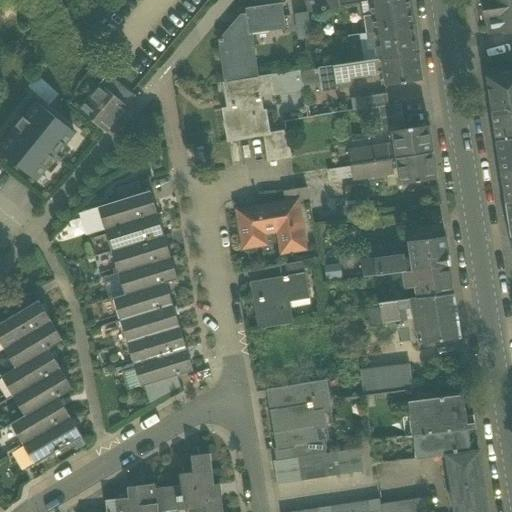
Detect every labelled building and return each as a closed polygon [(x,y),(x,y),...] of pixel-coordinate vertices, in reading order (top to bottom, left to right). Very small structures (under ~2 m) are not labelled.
[(337,0),(305,0),(310,13),(339,8),(337,0)] [(366,16),(368,33),(413,25),(409,0),(384,0),(370,2),(371,15),(366,16)] [(487,16),(489,33),(504,30),(504,32),(511,31),(511,0),(484,0),(485,3),(483,4),(485,16),(487,16)] [(224,83),(229,82),(259,77),(252,33),(286,28),(282,3),(246,8),(247,13),(241,14),(218,41),(224,83)] [(308,12),(297,12),(297,37),(309,36),(308,12)] [(377,47),(379,59),(381,59),(418,53),(413,25),(368,33),(370,48),(377,47)] [(418,53),(381,59),(383,71),(385,84),(422,79),(418,53)] [(379,59),(317,69),(321,89),(351,85),(350,78),(378,73),(377,72),(383,71),(381,59),(379,59)] [(317,69),(309,70),(310,81),(303,83),(303,87),(304,92),(321,89),(317,69)] [(300,71),(270,76),(273,94),(291,91),(291,88),(303,87),(303,83),(310,81),(309,70),(300,71)] [(486,77),(492,112),(511,108),(511,72),(500,74),(486,77)] [(100,84),(127,107),(136,97),(108,74),(99,85),(100,85),(100,84)] [(270,76),(259,77),(229,82),(233,107),(222,109),(228,143),(239,141),(251,138),(263,136),(269,135),(265,110),(263,111),(260,96),(273,94),(270,76)] [(29,88),(48,104),(57,94),(39,77),(29,88)] [(79,110),(106,132),(127,107),(100,84),(100,85),(79,110)] [(365,97),(367,108),(387,105),(386,94),(365,97)] [(17,127),(0,148),(0,150),(37,180),(74,133),(36,103),(24,117),(23,117),(16,126),(17,127)] [(379,108),(381,119),(403,115),(401,104),(379,108)] [(369,109),(373,131),(382,130),(381,119),(379,108),(369,109)] [(511,108),(492,112),(496,141),(511,138),(511,108)] [(405,126),(403,115),(381,119),(382,130),(405,126)] [(392,131),(394,144),(396,158),(433,153),(429,126),(392,131)] [(287,132),(275,134),(279,160),(291,157),(287,132)] [(267,162),(279,160),(275,134),(269,135),(263,136),(267,162)] [(511,138),(496,141),(501,173),(511,170),(511,138)] [(351,165),(396,158),(394,144),(348,151),(351,165)] [(433,153),(396,158),(397,167),(400,184),(437,179),(433,153)] [(392,168),(397,167),(396,158),(351,165),(353,180),(393,174),(392,168)] [(329,170),(330,181),(352,178),(350,167),(329,170)] [(511,170),(501,173),(506,203),(511,201),(511,170)] [(115,189),(119,201),(142,194),(138,182),(115,189)] [(283,191),(285,203),(297,201),(308,199),(306,187),(283,191)] [(97,208),(104,230),(157,214),(150,191),(142,194),(119,201),(97,208)] [(278,231),(282,252),(305,248),(297,201),(285,203),(237,212),(244,248),(265,244),(263,233),(278,231)] [(104,230),(97,208),(79,213),(86,236),(104,230)] [(104,230),(111,252),(164,235),(157,214),(104,230)] [(111,252),(118,274),(170,257),(164,235),(111,252)] [(378,275),(405,271),(450,265),(446,236),(409,242),(411,259),(405,259),(405,258),(402,256),(376,260),(378,275)] [(118,274),(125,295),(166,283),(177,280),(170,257),(118,274)] [(362,262),(364,277),(378,275),(376,260),(362,262)] [(279,265),(281,277),(305,273),(303,261),(279,265)] [(406,290),(408,300),(411,299),(454,294),(450,265),(405,271),(406,280),(399,280),(401,291),(406,290)] [(249,282),(257,329),(293,323),(290,301),(309,298),(305,273),(281,277),(249,282)] [(125,295),(118,274),(103,278),(110,299),(113,298),(125,295)] [(113,298),(120,321),(172,305),(166,283),(125,295),(113,298)] [(454,294),(411,299),(413,315),(415,331),(421,330),(422,342),(461,337),(454,294)] [(400,316),(413,315),(411,299),(408,300),(380,303),(382,322),(400,320),(400,316)] [(0,323),(0,343),(4,349),(51,321),(38,301),(0,323)] [(369,305),(372,326),(383,324),(382,322),(380,303),(369,305)] [(120,321),(127,343),(179,327),(172,305),(120,321)] [(63,342),(51,321),(4,349),(15,369),(48,350),(63,342)] [(127,343),(134,364),(186,348),(179,327),(127,343)] [(193,371),(186,348),(134,364),(140,385),(141,387),(144,386),(177,376),(193,371)] [(60,369),(48,350),(15,369),(1,377),(13,397),(60,369)] [(128,390),(140,385),(134,364),(121,368),(128,390)] [(360,372),(363,396),(364,395),(412,389),(409,366),(360,372)] [(72,389),(60,369),(13,397),(25,416),(58,398),(72,389)] [(177,376),(144,386),(150,405),(181,387),(177,376)] [(269,398),(278,450),(292,447),(316,443),(315,441),(313,427),(321,426),(319,412),(329,410),(324,380),(273,389),(274,397),(269,398)] [(412,436),(413,436),(468,429),(465,409),(464,395),(408,402),(409,415),(412,436)] [(69,417),(58,398),(25,416),(10,425),(22,445),(69,417)] [(81,437),(69,417),(22,445),(34,465),(81,437)] [(470,452),(468,429),(413,436),(416,459),(445,455),(470,452)] [(292,447),(294,459),(326,454),(323,440),(315,441),(316,443),(292,447)] [(359,449),(326,454),(294,459),(273,462),(277,485),(363,471),(359,449)] [(487,511),(479,451),(470,452),(445,455),(453,511),(487,511)] [(182,485),(156,488),(158,511),(189,508),(188,511),(222,511),(221,495),(214,496),(210,454),(191,456),(193,472),(181,474),(182,485)] [(106,501),(106,511),(158,511),(156,488),(155,484),(127,487),(129,498),(106,501)] [(430,511),(428,497),(381,505),(382,511),(430,511)] [(382,511),(381,505),(380,499),(296,511),(382,511)]
